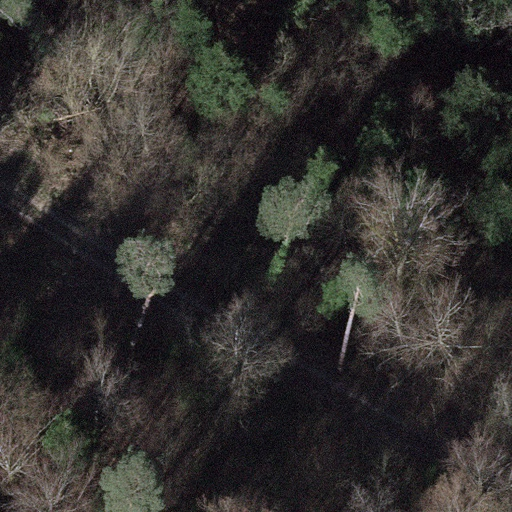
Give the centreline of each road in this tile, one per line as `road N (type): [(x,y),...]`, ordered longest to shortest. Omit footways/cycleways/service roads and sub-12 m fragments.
road 1 (track): [(511,487),(223,310),(112,257),(0,188)]
road 2 (track): [(0,263),(239,255),(511,274)]
